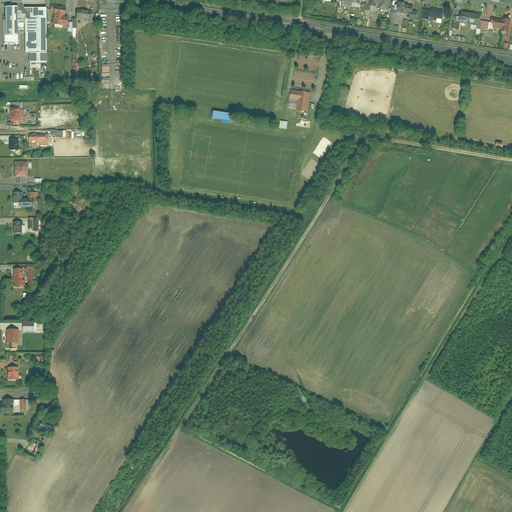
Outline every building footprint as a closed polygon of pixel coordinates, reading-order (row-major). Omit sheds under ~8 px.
[(368,0),(367,6),(376,7),(376,5),(378,5),(377,9),(387,11),(389,0),(368,0)] [(412,6),(404,5),(405,3),(397,2),(396,13),(411,15),(412,6)] [(61,15),(63,16),(64,8),(50,5),(49,12),(52,12),(52,15),(53,15),(51,24),(65,27),(67,17),(61,17),(61,15)] [(29,54),(46,54),(46,8),(3,8),(3,44),(17,44),(17,29),(24,29),(24,54),(29,54)] [(430,8),(429,18),(441,20),(443,11),(438,10),(438,9),(430,8)] [(77,9),(75,19),(90,21),(91,11),(77,9)] [(461,12),(459,23),(478,26),(480,15),(461,12)] [(494,19),(493,28),(500,30),(500,32),(508,33),(510,20),(502,19),(502,21),(494,19)] [(29,63),(46,64),(46,54),(29,54),(29,63)] [(289,100),(297,101),(295,111),(307,113),(310,93),(290,90),(289,100)] [(18,110),(18,108),(10,108),(10,120),(23,120),(23,110),(18,110)] [(214,113),(213,119),(232,121),(232,114),(214,113)] [(28,135),(28,147),(48,146),(47,135),(28,135)] [(8,151),(17,151),(17,140),(8,140),(8,151)] [(27,162),(13,162),(14,178),(27,178),(27,162)] [(33,199),(21,199),(21,193),(12,193),(12,208),(33,208),(33,199)] [(30,221),(32,221),(32,232),(40,232),(40,219),(30,219),(30,221)] [(12,234),(20,234),(20,222),(12,223),(12,234)] [(25,272),(26,272),(26,282),(33,282),(33,267),(25,267),(25,272)] [(24,280),(22,280),(22,269),(13,269),(12,282),(13,282),(13,287),(24,287),(24,280)] [(21,323),(21,332),(32,332),(32,331),(32,324),(32,323),(21,323)] [(5,330),(5,344),(18,344),(18,330),(5,330)] [(6,368),(7,381),(18,381),(18,368),(6,368)] [(0,414),(12,414),(12,400),(2,400),(2,403),(0,403),(0,414)]
